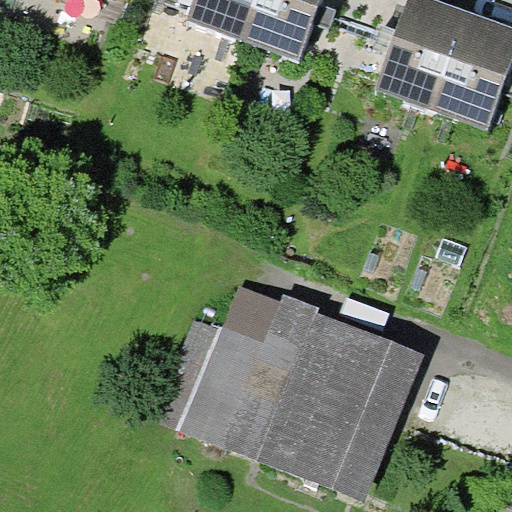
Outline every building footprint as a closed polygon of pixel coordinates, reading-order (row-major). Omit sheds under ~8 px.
[(193,0),(182,30),(238,51),(256,0),(193,0)] [(256,0),(238,51),(294,72),(320,0),(256,0)] [(371,100),(427,120),(462,24),(406,4),(371,100)] [(511,61),(511,42),(462,24),(427,120),(483,141),(511,61)] [(265,470),(330,496),(387,357),(322,331),(265,470)] [(183,437),(225,453),(263,357),(221,341),(183,437)]
